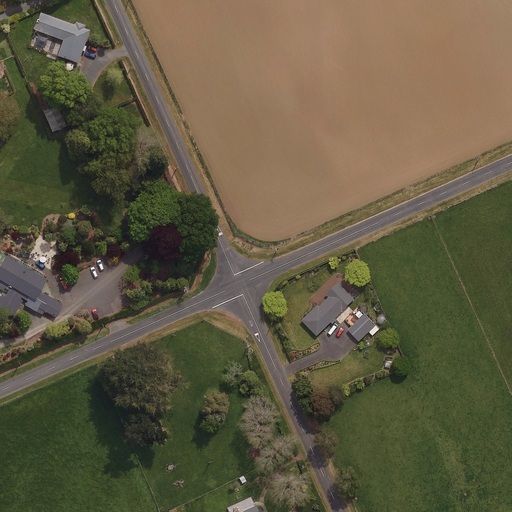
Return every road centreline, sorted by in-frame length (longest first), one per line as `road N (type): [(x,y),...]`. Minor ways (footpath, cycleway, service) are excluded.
road 1 (unclassified): [(239,285),(111,0)]
road 2 (tertiary): [(239,285),(511,162)]
road 3 (tertiary): [(0,391),(239,285)]
road 4 (unclassified): [(338,511),(239,285)]
